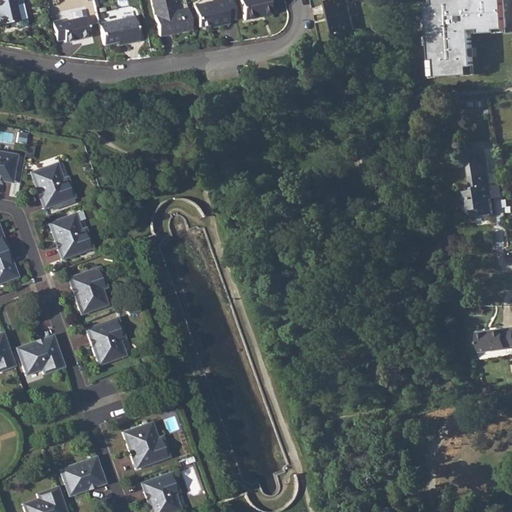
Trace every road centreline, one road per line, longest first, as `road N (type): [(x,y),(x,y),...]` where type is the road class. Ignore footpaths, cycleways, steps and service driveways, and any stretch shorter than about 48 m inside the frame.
road 1 (residential): [(297,0),(293,40),(275,54),(108,77),(0,61)]
road 2 (residential): [(0,207),(20,213),(123,511)]
